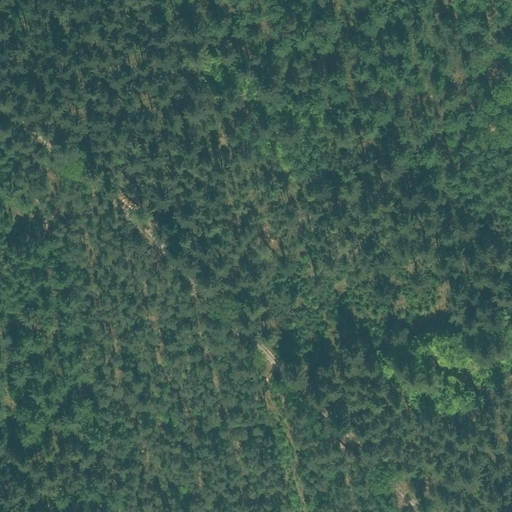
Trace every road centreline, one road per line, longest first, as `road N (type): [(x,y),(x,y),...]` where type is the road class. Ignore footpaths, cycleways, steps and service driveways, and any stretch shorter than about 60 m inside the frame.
road 1 (track): [(435,511),(352,445),(219,302),(0,102)]
road 2 (track): [(511,235),(438,184),(511,47)]
